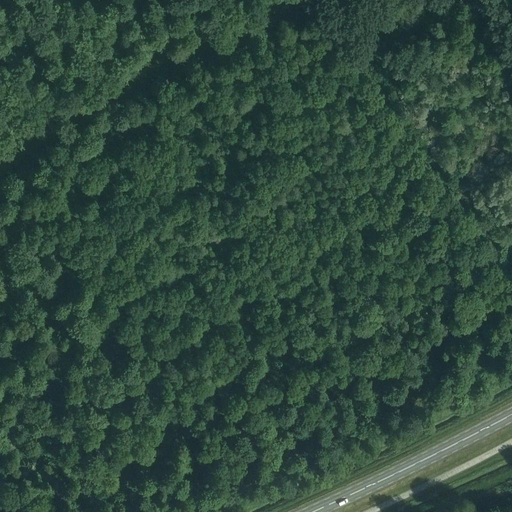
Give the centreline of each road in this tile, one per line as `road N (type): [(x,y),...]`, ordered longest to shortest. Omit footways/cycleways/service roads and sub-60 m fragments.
road 1 (track): [(303,0),(163,60),(0,167)]
road 2 (primary): [(315,511),(511,415)]
